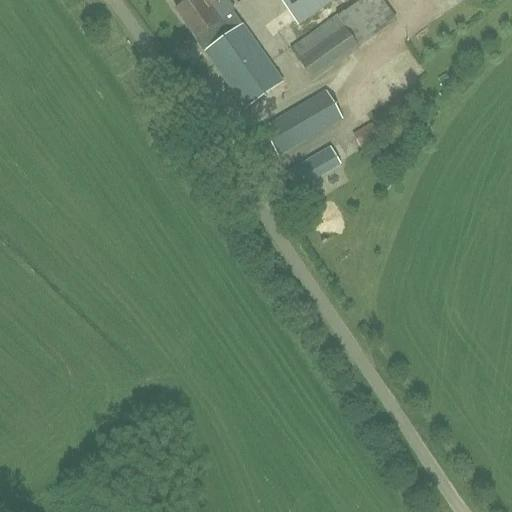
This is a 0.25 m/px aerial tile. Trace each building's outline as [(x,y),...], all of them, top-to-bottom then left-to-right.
[(223,0),(190,0),(175,12),(196,40),(205,53),(246,111),(282,85),(230,13),(218,21),(210,10),(223,0)] [(280,0),(298,25),(315,13),(324,25),(289,50),(297,63),(313,84),(360,51),(359,50),(385,31),(384,31),(397,22),(381,0),(280,0)] [(281,159),(341,120),(324,94),(264,133),(281,159)] [(371,127),(353,139),(360,150),(378,138),(371,127)] [(287,173),(290,177),(298,191),(340,166),(330,148),(287,173)]
